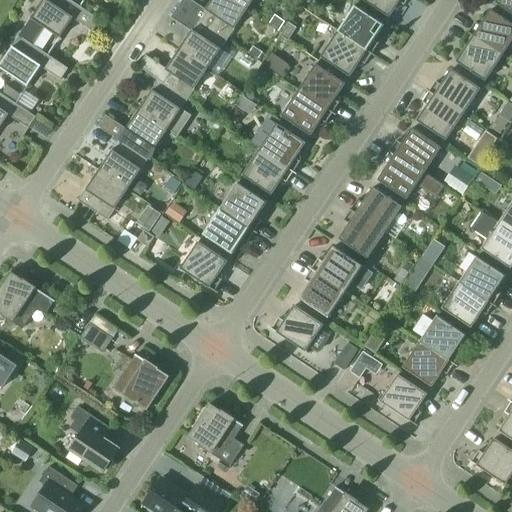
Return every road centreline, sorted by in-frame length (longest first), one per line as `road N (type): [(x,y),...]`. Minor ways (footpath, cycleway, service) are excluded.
road 1 (residential): [(214,348),(446,0)]
road 2 (residential): [(15,216),(158,0)]
road 3 (residential): [(414,481),(214,348)]
road 4 (residential): [(214,348),(15,216)]
road 5 (residential): [(106,511),(214,348)]
road 6 (residential): [(414,481),(511,335)]
